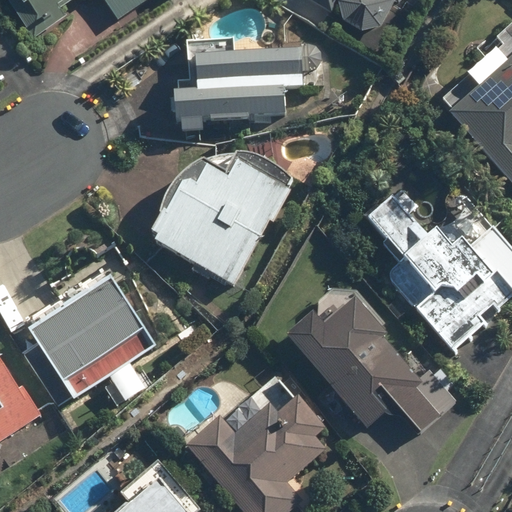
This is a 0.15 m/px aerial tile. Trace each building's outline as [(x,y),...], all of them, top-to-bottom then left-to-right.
[(0,0),(0,1),(32,43),(67,16),(54,0),(62,0),(67,5),(74,0),(80,0),(84,4),(88,0),(95,0),(116,27),(151,0),(0,0)] [(302,0),(314,6),(317,0),(336,0),(334,5),(336,21),(374,42),(394,5),(398,7),(401,0),(302,0)] [(511,28),(510,26),(491,44),(496,49),(436,104),(448,116),(445,119),(511,192),(511,28)] [(184,62),(187,99),(165,100),(167,128),(175,127),(175,138),(197,137),(196,126),(202,125),(203,129),(244,126),(244,123),(281,120),(279,96),(300,95),(297,54),(184,62)] [(285,199),(281,197),(286,186),(285,185),(284,183),(282,181),(280,180),(278,178),(276,176),(274,175),(272,173),(270,172),(268,171),(266,169),(264,168),(261,167),(259,166),(257,165),(254,164),(252,163),(250,163),(247,162),(245,162),(242,161),(240,161),(237,161),(235,160),(232,160),(230,160),(227,160),(225,160),(222,161),(220,161),(217,162),(215,162),(212,163),(210,163),(207,164),(205,165),(203,166),(200,167),(198,168),(196,169),(194,170),(192,171),(190,171),(188,172),(186,173),(185,174),(183,175),(181,176),(179,178),(178,179),(176,180),(175,182),(173,183),(172,185),(170,186),(169,188),(168,189),(167,191),(165,193),(164,195),(163,196),(163,198),(162,200),(161,202),(160,204),(160,206),(159,208),(158,210),(158,212),(158,214),(158,216),(157,218),(157,220),(157,222),(157,224),(145,246),(228,292),(264,228),(267,229),(285,199)] [(443,252),(428,237),(423,242),(386,203),(360,227),(397,266),(382,281),(454,357),(511,301),(511,260),(488,235),(465,257),(452,243),(443,252)] [(146,393),(129,368),(149,354),(104,287),(25,341),(70,407),(105,384),(122,409),(146,393)] [(316,334),(303,320),(279,342),(363,433),(382,416),(366,399),(374,393),(416,438),(451,406),(423,375),(414,383),(380,345),(384,342),(349,304),(316,334)] [(22,406),(0,375),(0,445),(40,417),(29,401),(22,406)] [(237,511),(289,511),(299,503),(285,488),(322,454),(312,443),(323,433),(293,401),(272,421),(263,411),(229,443),(213,425),(183,453),(237,511)] [(172,511),(151,489),(125,511),(172,511)]
